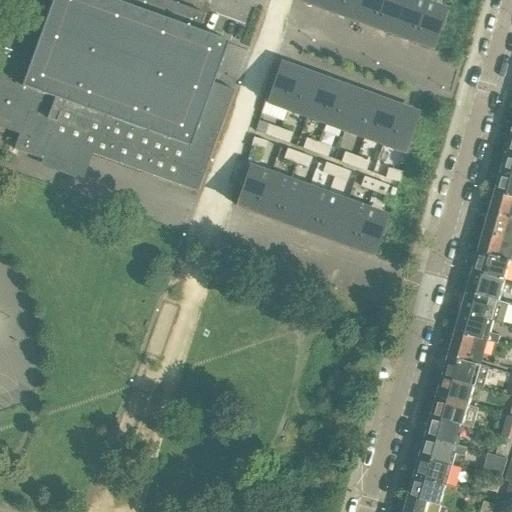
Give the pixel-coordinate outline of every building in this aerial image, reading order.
[(51,0),(41,27),(36,42),(0,29),(0,120),(21,128),(13,149),(70,169),(71,168),(78,148),(91,153),(196,191),(233,90),(226,87),(225,87),(212,82),(227,41),(226,41),(227,41),(226,40),(198,30),(204,13),(167,0),(51,0)] [(317,0),(315,6),(333,13),(338,0),(317,0)] [(338,0),(333,13),(352,20),(359,0),(338,0)] [(359,0),(352,20),(372,27),(381,0),(359,0)] [(381,0),(372,27),(392,34),(404,0),(381,0)] [(404,0),(392,34),(410,41),(424,3),(416,0),(404,0)] [(424,3),(410,41),(431,49),(438,29),(442,31),(448,11),(424,3)] [(264,102),(286,110),(301,72),(280,64),(273,83),(269,82),(264,102)] [(286,110),(305,117),(319,79),(301,72),(286,110)] [(305,117),(324,124),(338,85),(319,79),(305,117)] [(324,124),(344,131),(358,93),(338,85),(324,124)] [(344,131),(363,138),(377,99),(358,93),(344,131)] [(363,138),(383,145),(397,107),(377,99),(363,138)] [(397,107),(383,145),(407,154),(413,133),(409,133),(416,114),(397,107)] [(264,134),(276,138),(280,129),(268,124),(264,134)] [(280,129),(276,138),(288,143),(292,133),(280,129)] [(250,147),(251,147),(264,151),(267,141),(253,137),(250,147)] [(302,148),(315,152),(318,143),(306,138),(302,148)] [(318,143),(315,152),(327,157),(330,147),(318,143)] [(283,158),(296,163),(299,153),(287,149),(283,158)] [(341,162),(353,166),(356,157),(344,152),(341,162)] [(504,163),(502,172),(511,175),(511,153),(506,152),(503,161),(504,163)] [(299,153),(296,163),(308,167),(311,158),(299,153)] [(356,157),(353,166),(365,171),(369,161),(356,157)] [(322,172),(334,177),(338,167),(325,163),(322,172)] [(236,206),(255,213),(270,174),(245,166),(239,186),(242,187),(236,206)] [(338,167),(334,177),(346,181),(350,171),(338,167)] [(388,168),(385,178),(399,182),(402,172),(388,168)] [(494,192),(511,196),(511,175),(502,172),(499,181),(497,182),(494,192)] [(255,213),(274,220),(288,181),(270,174),(255,213)] [(360,186),(372,191),(376,181),(364,177),(360,186)] [(274,220),(293,226),(307,188),(288,181),(274,220)] [(376,181),(372,191),(385,195),(388,185),(376,181)] [(293,226),(312,233),(326,195),(307,188),(293,226)] [(493,203),(490,212),(511,218),(511,196),(494,192),(492,201),(493,203)] [(312,233),(332,240),(346,202),(326,195),(312,233)] [(332,240),(351,248),(365,209),(346,202),(332,240)] [(365,209),(351,248),(372,255),(379,236),(383,237),(389,218),(388,218),(392,206),(381,202),(377,213),(365,209)] [(486,222),(483,231),(511,238),(511,218),(490,212),(488,221),(486,222)] [(481,243),(479,252),(511,261),(511,255),(511,238),(483,231),(480,241),(481,243)] [(474,262),(471,272),(505,281),(511,261),(479,252),(476,261),(474,262)] [(470,283),(467,292),(499,301),(505,281),(471,272),(469,281),(470,283)] [(463,302),(460,311),(494,321),(503,324),(504,322),(509,304),(499,301),(467,292),(465,301),(463,302)] [(375,306),(368,327),(383,331),(383,330),(382,330),(387,311),(389,311),(389,310),(375,306)] [(459,323),(456,332),(488,341),(494,321),(460,311),(457,321),(459,323)] [(453,343),(449,356),(481,365),(488,341),(456,332),(456,333),(454,334),(452,341),(453,343)] [(444,366),(441,376),(475,386),(483,388),(489,368),(481,365),(449,356),(446,365),(444,366)] [(440,387),(438,396),(470,405),(475,386),(441,376),(439,385),(440,387)] [(433,406),(430,415),(464,425),(470,405),(438,396),(435,405),(433,406)] [(429,427),(426,436),(458,445),(464,425),(430,415),(428,425),(429,427)] [(507,416),(501,435),(511,438),(511,417),(510,417),(507,416)] [(496,456),(497,456),(507,459),(511,442),(511,438),(501,435),(496,456)] [(422,446),(419,457),(452,466),(456,454),(465,457),(468,448),(458,445),(426,436),(424,445),(422,446)] [(497,456),(491,478),(501,480),(507,459),(497,456)] [(417,467),(415,477),(447,486),(452,466),(419,457),(416,465),(417,467)] [(410,486),(407,497),(441,506),(447,486),(415,477),(412,485),(410,486)] [(501,480),(491,478),(488,490),(497,493),(501,480)] [(406,507),(404,511),(439,511),(441,506),(407,497),(405,505),(406,507)] [(511,511),(511,502),(504,500),(500,511),(511,511)] [(484,502),(480,511),(491,511),(494,505),(484,502)]
